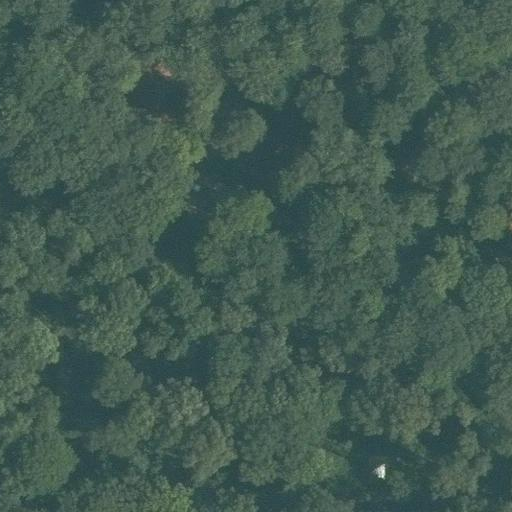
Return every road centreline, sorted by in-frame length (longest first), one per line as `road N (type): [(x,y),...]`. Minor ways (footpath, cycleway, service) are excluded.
road 1 (tertiary): [(511,352),(0,97)]
road 2 (unclassified): [(0,462),(226,501),(511,506)]
